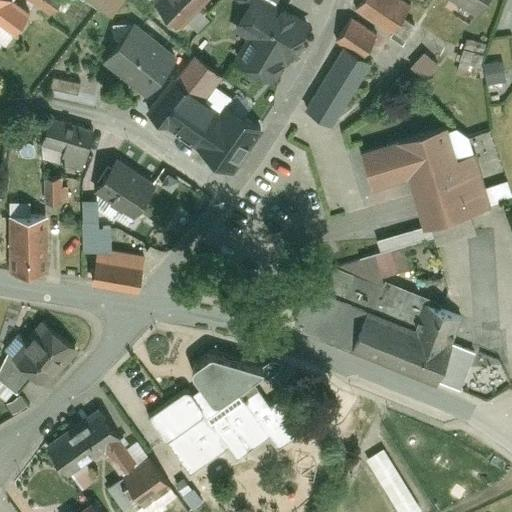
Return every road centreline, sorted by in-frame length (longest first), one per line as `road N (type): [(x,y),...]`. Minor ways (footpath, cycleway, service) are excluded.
road 1 (residential): [(487,422),(156,303)]
road 2 (residential): [(0,92),(83,109),(232,185)]
road 3 (residential): [(232,185),(291,96),(337,0)]
road 4 (residential): [(27,420),(156,303)]
road 5 (residential): [(156,303),(0,283)]
road 6 (residential): [(156,303),(232,185)]
